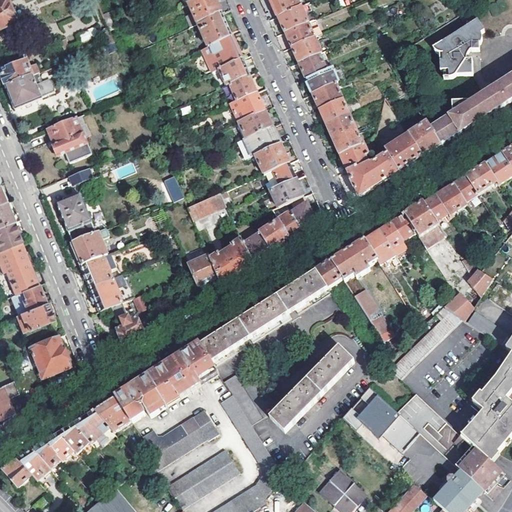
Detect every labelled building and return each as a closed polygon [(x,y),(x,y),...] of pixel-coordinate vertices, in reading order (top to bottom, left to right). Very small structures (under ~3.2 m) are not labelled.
[(0,0),(0,31),(6,29),(8,33),(13,36),(19,33),(21,29),(9,0),(0,0)] [(215,0),(199,0),(188,5),(192,14),(184,17),(190,29),(198,25),(222,15),(215,0)] [(303,0),(271,0),(279,17),(302,7),(300,2),(303,0)] [(302,7),(279,17),(286,33),(309,23),(302,7)] [(232,37),(222,15),(198,25),(208,48),(232,37)] [(441,52),(442,69),(445,69),(445,76),(456,76),(459,75),(474,75),(475,59),(470,59),(469,53),(470,50),(479,50),(480,44),(483,40),(482,33),(485,31),(477,20),(434,48),(435,51),(441,52)] [(286,33),(292,48),(316,38),(309,23),(286,33)] [(88,30),(78,34),(82,44),(92,40),(88,30)] [(110,32),(105,35),(109,45),(115,43),(110,32)] [(202,50),(213,74),(219,71),(243,60),(232,37),(208,48),(202,50)] [(292,48),(299,64),(322,54),(316,38),(292,48)] [(322,54),(299,64),(306,80),(328,71),(324,62),(329,59),(327,52),(322,54)] [(11,71),(1,75),(6,88),(40,74),(36,65),(30,68),(28,62),(29,61),(26,54),(8,61),(11,71)] [(219,71),(226,86),(230,85),(250,76),(243,60),(219,71)] [(328,71),(306,80),(313,95),(337,85),(331,73),(334,69),(333,68),(328,71)] [(6,88),(15,111),(43,100),(42,98),(53,93),(52,91),(53,90),(50,82),(49,83),(48,80),(40,84),(38,79),(41,77),(40,74),(6,88)] [(257,93),(250,76),(230,85),(238,102),(257,93)] [(431,130),(442,146),(468,129),(507,105),(511,101),(511,79),(474,103),(454,103),(454,113),(456,113),(455,115),(431,130)] [(337,85),(313,95),(320,111),(344,101),(337,85)] [(231,105),(239,123),(265,111),(257,93),(238,102),(231,105)] [(391,109),(384,99),(376,138),(381,146),(388,141),(385,135),(391,109)] [(344,101),(320,111),(327,126),(350,116),(344,101)] [(75,120),(71,111),(57,117),(61,125),(75,120)] [(239,123),(246,139),(272,127),(265,111),(239,123)] [(327,126),(333,141),(357,131),(350,116),(327,126)] [(61,125),(48,130),(53,144),(53,145),(58,157),(63,155),(68,168),(94,157),(78,119),(75,120),(61,125)] [(427,124),(408,136),(409,137),(422,158),(437,149),(442,146),(431,130),(427,124)] [(246,139),(254,157),(255,157),(280,145),(272,127),(246,139)] [(333,141),(340,156),(363,145),(357,131),(333,141)] [(409,137),(385,152),(387,155),(399,173),(411,165),(422,158),(409,137)] [(255,157),(263,176),(266,175),(289,164),(280,145),(255,157)] [(368,156),(364,145),(363,145),(340,156),(347,172),(368,163),(365,158),(368,156)] [(511,148),(502,155),(511,170),(511,148)] [(110,152),(101,156),(104,164),(114,160),(110,152)] [(368,163),(347,172),(358,198),(394,176),(399,173),(387,155),(372,165),(369,165),(368,163)] [(500,187),(511,178),(511,170),(502,155),(499,157),(485,165),(498,184),(500,187)] [(265,184),(268,193),(270,192),(296,180),(289,164),(266,175),(269,182),(265,184)] [(498,184),(485,165),(483,167),(466,177),(477,195),(493,185),(494,187),(498,184)] [(71,178),(74,187),(93,179),(90,170),(71,178)] [(165,181),(174,203),(184,199),(174,177),(165,181)] [(477,195),(466,177),(458,183),(454,185),(467,206),(468,207),(470,205),(469,203),(478,197),(477,195)] [(296,180),(270,192),(278,209),(286,206),(292,203),(304,197),(296,180)] [(467,206),(454,185),(441,193),(437,196),(451,219),(454,216),(453,215),(467,206)] [(81,195),(58,204),(74,244),(97,234),(81,195)] [(194,222),(227,207),(223,200),(221,195),(189,209),(194,222)] [(425,204),(437,223),(446,217),(448,221),(451,219),(437,196),(435,197),(425,204)] [(296,208),(297,211),(292,214),(304,233),(307,231),(316,225),(304,197),(292,203),(294,208),(296,208)] [(0,228),(13,224),(10,217),(5,204),(0,205),(0,228)] [(417,235),(427,249),(446,238),(437,223),(425,204),(408,214),(405,216),(417,235)] [(279,222),(292,241),(301,235),(304,233),(292,214),(286,206),(278,209),(272,212),(279,222)] [(417,235),(405,216),(396,222),(392,224),(404,243),(417,235)] [(260,234),(272,254),(277,251),(292,241),(279,222),(260,234)] [(0,253),(21,245),(13,224),(0,228),(0,253)] [(404,243),(392,224),(383,229),(379,232),(394,256),(407,248),(404,243)] [(74,244),(73,244),(81,266),(106,256),(108,255),(102,240),(109,236),(107,230),(97,234),(74,244)] [(394,256),(379,232),(375,235),(365,241),(378,262),(381,266),(395,257),(394,256)] [(259,262),(272,254),(260,234),(244,244),(254,265),(259,262)] [(502,234),(496,238),(498,242),(504,236),(502,234)] [(446,238),(427,249),(456,298),(472,278),(471,276),(463,263),(446,238)] [(122,239),(109,244),(113,253),(125,248),(122,239)] [(221,256),(219,254),(211,260),(219,279),(222,286),(234,278),(254,265),(244,244),(242,239),(233,245),(235,247),(221,256)] [(378,262),(365,241),(350,251),(333,262),(344,279),(346,282),(356,276),(357,278),(370,270),(369,267),(378,262)] [(0,253),(0,269),(3,275),(5,274),(14,297),(37,287),(38,287),(21,245),(0,253)] [(110,262),(108,262),(106,256),(81,266),(91,290),(114,280),(112,274),(113,273),(111,269),(113,268),(110,262)] [(187,265),(197,288),(219,279),(211,260),(209,256),(199,260),(198,258),(192,261),(193,263),(187,265)] [(463,263),(471,276),(474,272),(467,260),(463,263)] [(344,279),(333,262),(321,269),(316,272),(328,290),(344,279)] [(3,275),(0,269),(0,286),(5,300),(11,298),(14,297),(5,274),(3,275)] [(328,290),(316,272),(298,284),(281,295),(259,308),(235,323),(220,333),(201,345),(215,369),(246,348),(244,345),(247,343),(250,340),(253,344),(293,319),(290,315),(293,313),(295,311),(298,315),(331,295),(328,290)] [(494,281),(482,273),(458,302),(449,310),(454,313),(465,321),(494,281)] [(114,280),(91,290),(101,313),(112,308),(123,304),(118,290),(126,287),(122,277),(114,280)] [(14,297),(11,298),(18,316),(44,305),(37,287),(14,297)] [(359,287),(352,292),(385,345),(393,340),(359,287)] [(140,297),(130,301),(136,315),(146,311),(140,297)] [(130,321),(123,304),(112,308),(117,322),(122,320),(124,327),(120,328),(116,329),(124,347),(144,335),(137,318),(130,321)] [(18,316),(15,317),(22,334),(27,332),(29,333),(53,322),(46,305),(44,305),(18,316)] [(454,313),(451,315),(461,324),(465,321),(454,313)] [(511,342),(507,339),(509,336),(475,313),(468,323),(511,352),(511,342)] [(439,346),(461,324),(451,315),(425,341),(402,365),(394,374),(404,383),(422,364),(439,346)] [(32,353),(43,381),(71,369),(59,338),(28,351),(29,354),(32,353)] [(215,369),(201,345),(176,361),(173,363),(149,378),(168,408),(219,376),(215,369)] [(356,363),(339,346),(325,361),(324,359),(320,363),(317,366),(319,368),(294,393),(292,392),(290,394),(287,396),(289,398),(269,418),(285,434),(356,363)] [(485,412),(473,425),(480,432),(477,435),(498,454),(511,437),(511,403),(507,399),(511,393),(511,357),(485,396),(482,394),(474,403),(485,412)] [(236,375),(224,383),(233,397),(251,424),(263,416),(236,375)] [(187,437),(181,426),(164,437),(157,438),(149,425),(143,428),(138,420),(146,415),(143,409),(145,408),(151,419),(168,408),(149,378),(133,389),(116,399),(132,424),(157,457),(187,437)] [(0,388),(0,417),(10,413),(5,400),(9,398),(10,399),(18,396),(13,383),(0,388)] [(397,412),(430,443),(435,437),(426,428),(430,423),(439,432),(448,423),(415,393),(397,412)] [(251,424),(233,397),(221,405),(261,468),(264,475),(256,487),(215,511),(252,511),(266,504),(264,500),(277,486),(279,481),(283,473),(281,470),(275,462),(251,424)] [(110,430),(114,435),(132,424),(116,399),(112,402),(95,413),(110,430)] [(215,429),(204,412),(192,419),(199,430),(203,437),(215,429)] [(90,444),(92,446),(110,430),(95,413),(83,421),(74,426),(90,444)] [(193,433),(199,430),(192,419),(187,423),(193,433)] [(193,433),(187,423),(181,426),(187,437),(193,433)] [(473,425),(462,436),(467,440),(479,450),(491,462),(498,454),(477,435),(480,432),(473,425)] [(74,452),(77,455),(90,444),(74,426),(65,432),(59,436),(74,452)] [(206,441),(207,443),(219,435),(215,429),(203,437),(206,441)] [(143,466),(151,476),(206,441),(203,437),(199,430),(193,433),(187,437),(157,457),(143,466)] [(62,462),(63,463),(74,452),(59,436),(51,441),(46,444),(62,462)] [(457,442),(462,446),(467,440),(462,436),(457,442)] [(37,449),(33,452),(51,472),(62,462),(46,444),(37,449)] [(492,486),(503,473),(491,462),(479,450),(468,464),(492,486)] [(24,458),(19,461),(33,476),(40,483),(51,472),(33,452),(24,458)] [(225,452),(167,488),(172,496),(182,511),(240,475),(225,452)] [(282,457),(275,462),(281,470),(287,466),(282,457)] [(15,463),(3,471),(19,489),(33,476),(19,461),(15,463)] [(485,493),(486,493),(492,486),(468,464),(462,471),(485,493)] [(342,470),(322,492),(336,504),(340,508),(344,511),(351,511),(368,494),(342,470)] [(471,499),(476,504),(485,493),(462,471),(456,477),(474,495),(471,499)] [(449,483),(434,500),(443,509),(446,511),(467,511),(476,504),(471,499),(474,495),(456,477),(454,475),(450,475),(447,478),(447,482),(449,483)] [(413,509),(427,494),(415,483),(402,498),(413,509)] [(135,511),(116,488),(87,511),(135,511)] [(182,511),(172,496),(163,502),(168,511),(182,511)] [(34,506),(39,511),(49,503),(44,497),(34,506)] [(409,511),(413,509),(402,498),(389,511),(409,511)] [(314,511),(305,503),(296,511),(314,511)]
